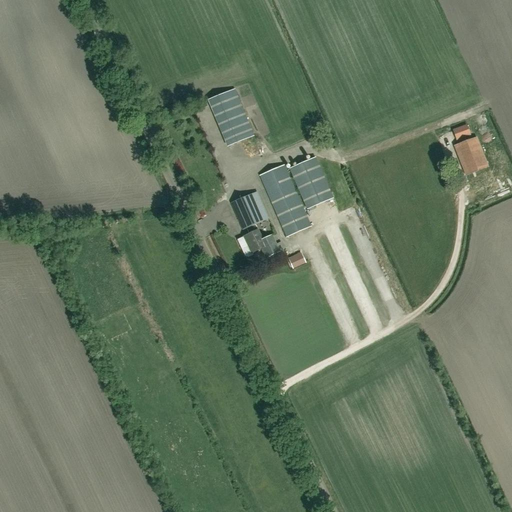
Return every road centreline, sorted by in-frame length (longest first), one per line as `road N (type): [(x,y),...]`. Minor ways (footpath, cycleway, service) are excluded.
road 1 (unclassified): [(334,511),(82,0)]
road 2 (unknown): [(275,390),(411,319),(447,280),(461,217)]
